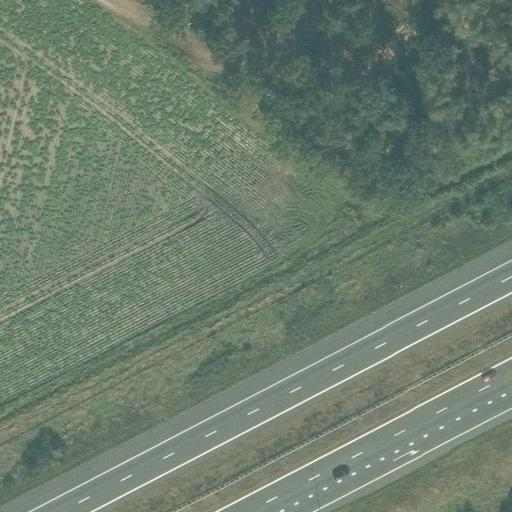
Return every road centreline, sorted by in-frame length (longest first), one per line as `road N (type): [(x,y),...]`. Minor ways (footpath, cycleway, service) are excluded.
road 1 (motorway): [(511,274),(51,511)]
road 2 (motorway): [(247,511),(511,375)]
road 3 (track): [(310,0),(258,79),(133,0)]
